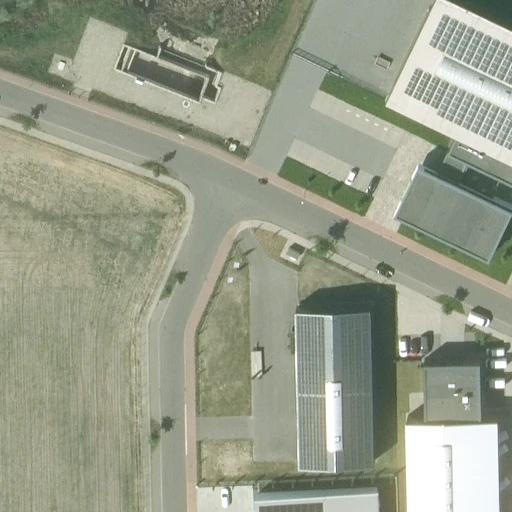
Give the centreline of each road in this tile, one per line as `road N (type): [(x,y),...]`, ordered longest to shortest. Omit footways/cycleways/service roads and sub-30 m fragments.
road 1 (residential): [(173,511),(174,307),(231,180)]
road 2 (residential): [(231,180),(511,313)]
road 3 (residential): [(0,93),(231,180)]
